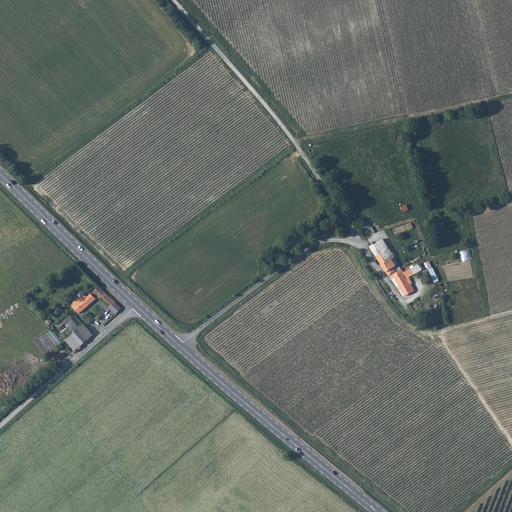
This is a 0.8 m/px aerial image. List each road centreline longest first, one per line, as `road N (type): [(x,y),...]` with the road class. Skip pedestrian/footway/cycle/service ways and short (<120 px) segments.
road 1 (track): [(311,246),(345,218),(281,125),(172,0)]
road 2 (primary): [(377,511),(135,305)]
road 3 (primary): [(135,305),(0,173)]
road 4 (unclassified): [(0,423),(135,305)]
